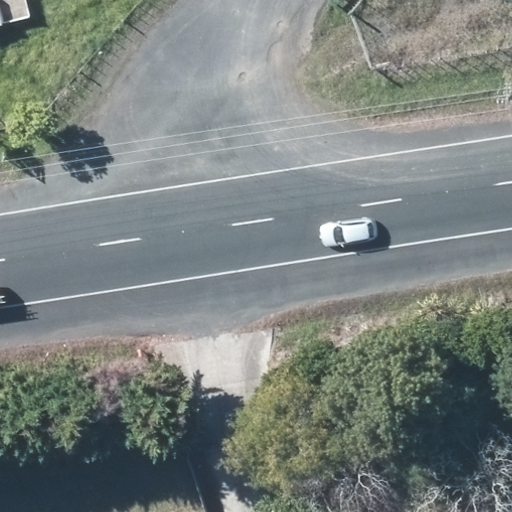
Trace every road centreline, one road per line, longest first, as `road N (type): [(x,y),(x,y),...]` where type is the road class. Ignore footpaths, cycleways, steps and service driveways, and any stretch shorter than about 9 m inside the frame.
road 1 (tertiary): [(511,180),(209,227)]
road 2 (unclassified): [(269,0),(192,90),(209,227)]
road 3 (tertiary): [(209,227),(0,259)]
